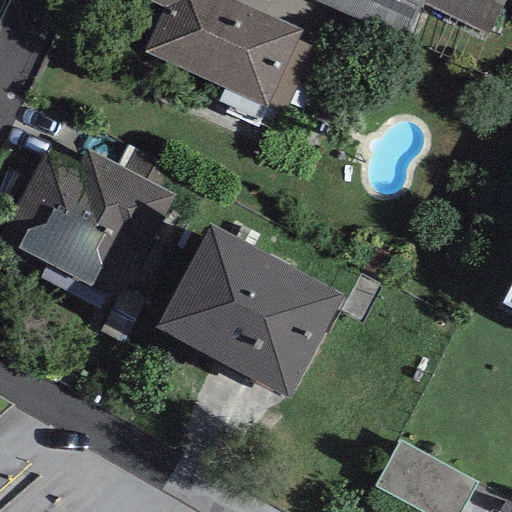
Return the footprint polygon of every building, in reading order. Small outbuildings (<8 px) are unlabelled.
[(301,33),(227,0),(150,0),(148,5),(164,11),(143,58),(265,112),(301,33)] [(313,0),(406,43),(423,6),(425,0),(313,0)] [(425,0),(423,6),(491,38),(508,0),(425,0)] [(78,169),(48,153),(0,239),(0,243),(106,302),(128,262),(139,268),(152,244),(132,233),(155,192),(86,154),(78,169)] [(343,301),(211,232),(157,332),(289,402),(343,301)] [(511,264),(487,313),(511,327),(511,264)] [(462,511),(477,484),(397,444),(373,491),(413,511),(462,511)]
